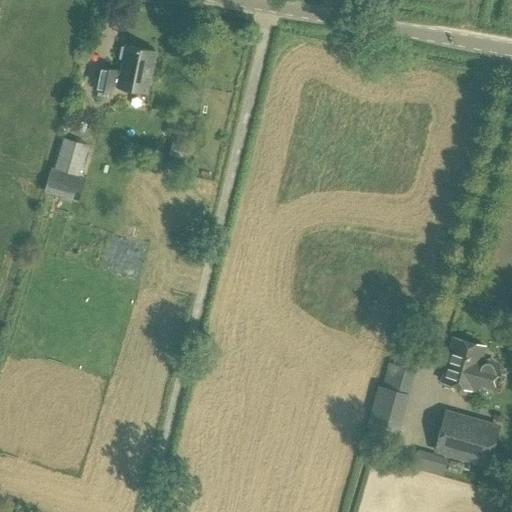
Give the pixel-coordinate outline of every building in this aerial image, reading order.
[(97,89),(116,93),(117,87),(147,93),(156,52),(126,46),(126,48),(121,47),(119,59),(123,60),(119,77),(115,76),(116,70),(102,67),(97,89)] [(48,167),(50,167),(43,192),(72,201),(88,146),(57,137),(48,167)] [(442,383),(472,391),(487,395),(494,384),(496,377),(496,364),(480,360),(484,347),(455,339),(442,383)] [(392,343),(383,373),(409,380),(418,350),(392,343)] [(367,432),(393,439),(407,389),(381,382),(367,432)] [(436,453),(488,468),(501,427),(448,412),(436,453)]
